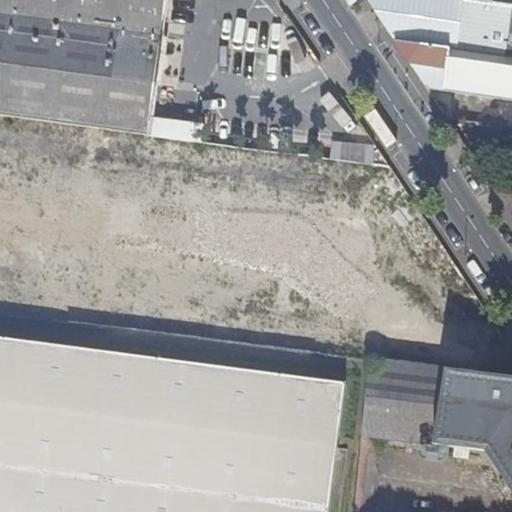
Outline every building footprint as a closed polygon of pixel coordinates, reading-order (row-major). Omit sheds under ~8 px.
[(0,0),(0,33),(160,54),(167,0),(0,0)] [(511,5),(473,0),(458,0),(452,50),(511,58),(511,5)] [(0,33),(0,117),(128,134),(147,137),(160,54),(0,33)] [(511,58),(452,50),(397,42),(412,64),(449,70),(446,92),(511,101),(511,58)] [(491,114),(511,116),(511,101),(446,92),(429,90),(449,121),(486,125),(490,126),(491,114)] [(486,125),(482,152),(511,156),(511,148),(511,129),(490,126),(486,125)] [(511,185),(490,182),(511,215),(511,185)] [(308,349),(315,284),(103,261),(95,326),(308,349)] [(66,291),(65,321),(95,322),(96,292),(66,291)] [(333,511),(350,384),(0,340),(0,511),(333,511)] [(511,378),(375,361),(366,434),(391,438),(491,450),(511,482),(511,378)]
